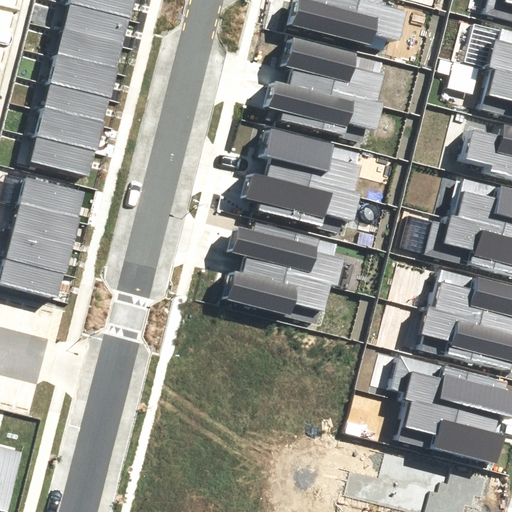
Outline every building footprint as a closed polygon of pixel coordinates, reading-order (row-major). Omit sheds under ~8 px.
[(62,0),(62,1),(120,16),(124,0),(62,0)] [(399,7),(375,1),(374,0),(284,0),(280,18),(295,22),(293,30),(380,51),(384,38),(391,39),(399,7)] [(511,0),(490,0),(491,1),(498,3),(495,17),(511,20),(511,0)] [(62,1),(55,27),(113,42),(120,16),(62,1)] [(55,27),(49,54),(107,68),(113,42),(55,27)] [(476,68),(483,70),(511,76),(511,30),(493,27),(490,41),(483,39),(476,68)] [(283,66),(281,75),(368,94),(377,54),(279,33),(272,64),(283,66)] [(49,54),(42,80),(100,94),(107,68),(49,54)] [(511,76),(483,70),(474,110),(511,118),(511,76)] [(375,96),(368,94),(281,75),(279,83),(263,80),(257,106),(273,109),(271,118),(358,138),(361,123),(368,125),(375,96)] [(42,80),(35,105),(93,120),(100,94),(42,80)] [(35,105),(29,132),(87,146),(93,120),(35,105)] [(455,155),(511,170),(511,128),(490,123),(488,131),(464,124),(455,155)] [(260,160),(258,168),(346,187),(354,148),(257,126),(250,157),(260,160)] [(29,132),(22,158),(80,172),(87,146),(29,132)] [(352,189),(346,187),(258,168),(257,177),(241,173),(235,199),(250,203),(248,211),(335,231),(338,217),(346,218),(352,189)] [(448,211),(511,226),(511,184),(457,172),(448,211)] [(19,174),(12,201),(69,216),(76,189),(19,174)] [(12,201),(5,228),(62,242),(69,216),(12,201)] [(511,226),(448,211),(441,210),(434,239),(441,241),(438,255),(511,272),(511,226)] [(236,262),(323,282),(330,284),(337,254),(329,253),(333,239),(246,219),(244,227),(228,224),(222,250),(238,254),(236,262)] [(5,228),(0,247),(0,254),(56,269),(62,242),(5,228)] [(0,254),(0,283),(49,296),(56,269),(0,254)] [(323,282),(236,262),(234,270),(223,268),(216,299),(314,322),(323,282)] [(422,304),(509,325),(511,316),(511,283),(432,265),(422,304)] [(509,325),(422,304),(415,303),(409,332),(416,334),(413,348),(499,368),(501,359),(511,361),(511,334),(507,333),(509,325)] [(391,398),(398,400),(485,419),(487,411),(503,414),(509,388),(493,384),(495,376),(408,356),(405,370),(398,369),(391,398)] [(483,428),(485,419),(398,400),(389,439),(487,461),(494,430),(483,428)] [(0,497),(12,450),(0,447),(0,497)]
